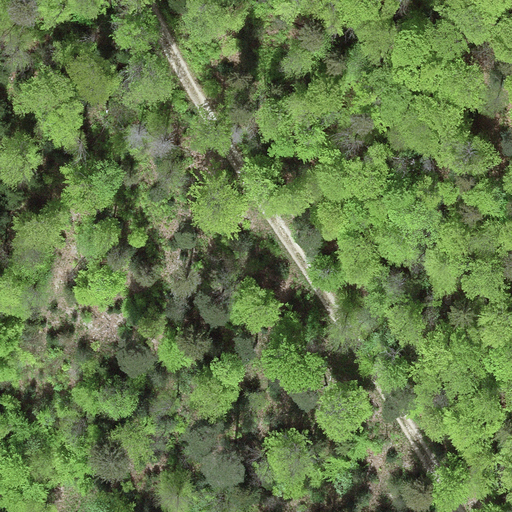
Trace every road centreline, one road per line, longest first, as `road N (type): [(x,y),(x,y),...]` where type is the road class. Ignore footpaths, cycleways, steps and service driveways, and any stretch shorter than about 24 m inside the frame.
road 1 (track): [(148,0),(190,87),(460,511)]
road 2 (track): [(486,0),(501,165),(511,203)]
